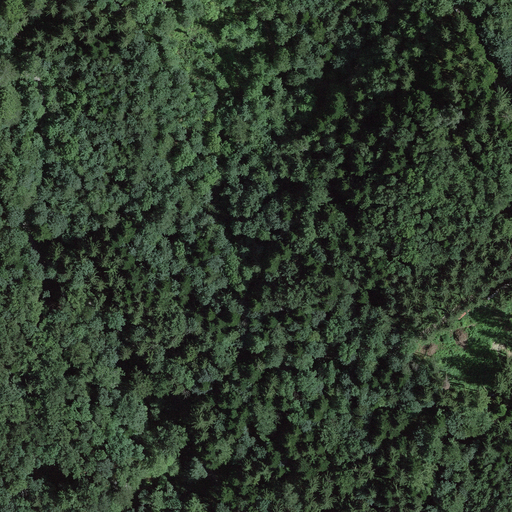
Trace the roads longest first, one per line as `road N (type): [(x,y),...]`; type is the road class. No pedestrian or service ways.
road 1 (track): [(7,0),(46,119),(26,212),(28,243),(165,381),(196,433),(206,469),(240,511)]
road 2 (track): [(298,511),(295,467),(271,413),(287,369),(308,354),(420,337),(487,285),(511,247)]
road 3 (track): [(396,0),(360,63),(320,84),(300,82),(280,64),(257,0)]
